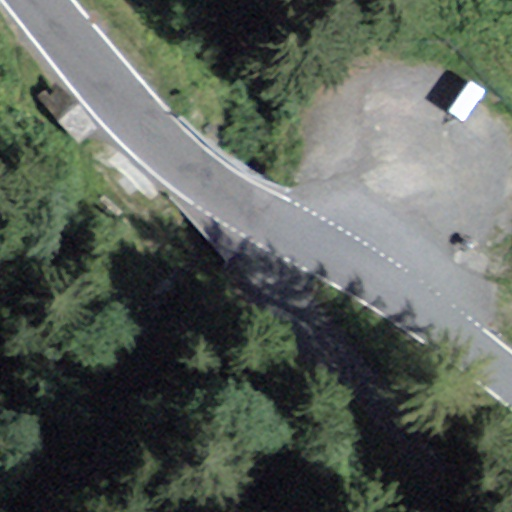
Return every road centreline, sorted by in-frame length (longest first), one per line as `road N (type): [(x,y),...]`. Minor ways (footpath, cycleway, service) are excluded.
road 1 (unclassified): [(469,511),(385,399),(281,298),(269,263),(275,219)]
road 2 (tertiary): [(275,219),(166,146),(37,0)]
road 3 (tertiary): [(511,377),(362,269),(275,219)]
